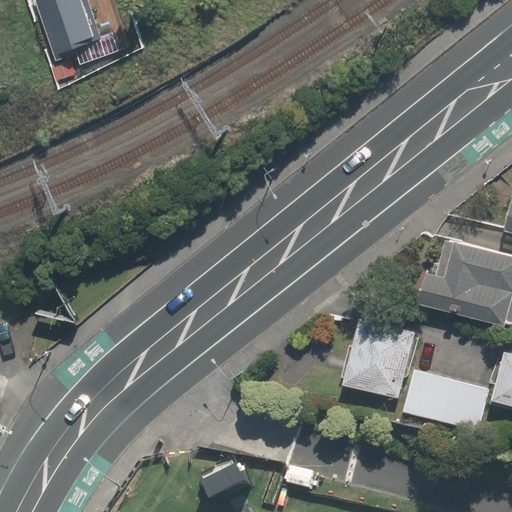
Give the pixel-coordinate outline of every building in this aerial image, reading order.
[(91,0),(40,0),(60,55),(105,38),(91,0)] [(116,42),(101,47),(106,64),(123,57),(116,42)] [(73,59),(58,64),(63,78),(78,73),(73,59)] [(436,268),(428,298),(511,321),(511,250),(455,234),(444,271),(436,268)] [(366,308),(351,373),(408,386),(422,321),(366,308)] [(511,345),(502,387),(511,389),(511,345)] [(417,368),(407,404),(481,423),(490,387),(417,368)] [(292,478),(316,483),(319,467),(295,462),(292,478)]
